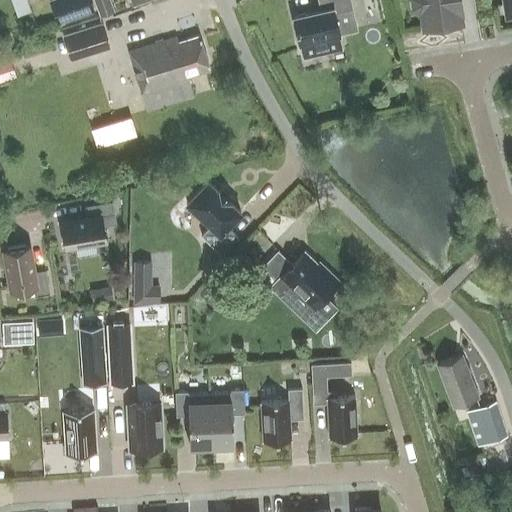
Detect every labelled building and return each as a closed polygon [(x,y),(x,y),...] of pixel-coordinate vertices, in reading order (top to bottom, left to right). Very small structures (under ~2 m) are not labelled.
[(90,0),(49,0),(58,23),(94,11),(90,0)] [(94,0),(101,16),(114,11),(109,0),(94,0)] [(299,44),(301,44),(303,55),(319,51),(323,50),(321,39),(340,35),(335,12),(353,8),(350,0),(317,0),(320,10),(292,16),(299,44)] [(412,0),(414,8),(419,12),(421,12),(424,30),(461,25),(460,15),(461,15),(459,0),(412,0)] [(101,23),(62,35),(70,61),(109,49),(101,23)] [(188,76),(210,70),(198,35),(178,41),(177,36),(128,51),(140,91),(140,90),(147,111),(193,96),(188,76)] [(240,211),(207,180),(205,181),(206,181),(188,200),(187,200),(186,202),(187,203),(188,203),(210,225),(201,235),(221,254),(238,237),(226,226),(239,213),(240,211)] [(103,226),(116,224),(112,201),(84,206),(86,218),(61,223),(62,226),(59,226),(62,244),(65,244),(65,247),(105,240),(103,226)] [(36,296),(49,294),(45,270),(33,272),(28,247),(25,247),(24,245),(7,248),(7,250),(4,251),(11,291),(34,287),(36,296)] [(277,249),(256,272),(304,318),(339,282),(324,266),(322,268),(303,250),(291,262),(277,249)] [(140,259),(139,302),(169,302),(169,283),(160,283),(160,259),(140,259)] [(215,309),(232,292),(216,276),(199,293),(215,309)] [(157,336),(175,337),(176,311),(157,310),(157,336)] [(33,343),(32,321),(18,322),(19,344),(33,343)] [(130,322),(108,323),(111,381),(133,380),(130,322)] [(83,384),(105,383),(103,326),(81,326),(83,384)] [(453,406),(478,397),(462,354),(437,363),(453,406)] [(311,363),(311,376),(312,381),(326,381),(326,376),(351,374),(351,361),(311,363)] [(260,401),(263,441),(291,440),(289,413),(303,412),(302,388),(287,389),(288,400),(260,401)] [(230,392),(209,393),(211,448),(224,448),(224,444),(233,444),(232,413),(244,413),(243,389),(230,390),(231,392),(230,392)] [(198,449),(211,448),(209,393),(188,394),(188,393),(187,393),(187,391),(175,392),(176,416),(188,415),(189,446),(198,445),(198,449)] [(329,437),(357,436),(354,396),(326,397),(329,437)] [(479,414),(469,417),(474,430),(472,431),(477,445),(507,434),(495,401),(477,408),(479,414)] [(127,405),(129,449),(161,447),(159,403),(127,405)] [(93,408),(63,410),(65,454),(96,452),(93,408)]
